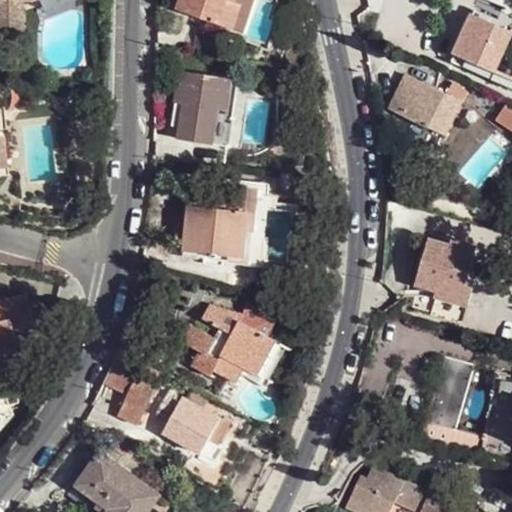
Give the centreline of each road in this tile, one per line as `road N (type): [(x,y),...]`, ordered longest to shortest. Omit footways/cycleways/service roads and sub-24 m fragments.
road 1 (tertiary): [(324,0),(355,145),(355,261),(330,387),(279,511)]
road 2 (unclassified): [(114,262),(127,172),(131,0)]
road 3 (unclassified): [(0,493),(70,394),(106,317),(114,262)]
